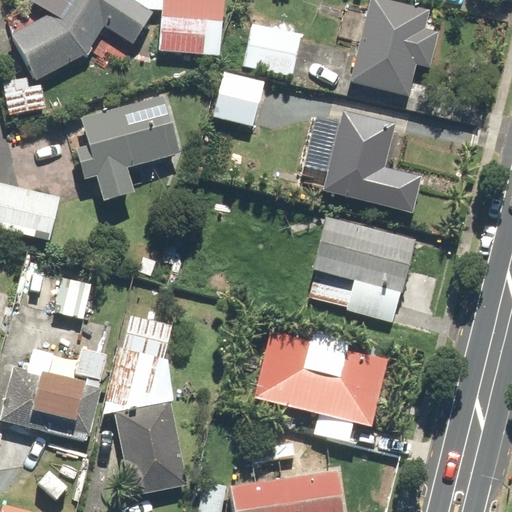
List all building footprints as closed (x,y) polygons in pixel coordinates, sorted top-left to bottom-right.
[(29,0),(26,6),(48,19),(4,39),(25,79),(0,84),(8,119),(44,111),(38,82),(91,53),(90,44),(99,30),(130,49),(149,17),(145,15),(148,11),(160,11),(158,56),(220,60),(223,0),(119,0),(115,7),(103,0),(29,0)] [(423,14),(371,0),(369,0),(347,83),(405,99),(414,68),(428,72),(437,38),(418,32),(423,14)] [(298,37),(249,26),(240,69),(289,79),(298,37)] [(262,84),(221,75),(210,122),(251,131),(262,84)] [(84,146),(73,148),(81,181),(91,179),(98,206),(132,198),(126,170),(174,159),(160,99),(77,118),(84,146)] [(393,127),(339,115),(321,194),(409,214),(417,180),(383,172),(393,127)] [(60,200),(0,185),(0,233),(48,246),(60,200)] [(323,220),(310,273),(356,285),(348,316),(390,327),(411,243),(323,220)] [(237,260),(212,255),(210,267),(201,265),(196,289),(230,295),(237,260)] [(183,487),(168,405),(172,405),(164,355),(168,327),(130,320),(122,351),(117,350),(101,418),(113,416),(128,497),(183,487)] [(351,427),(369,431),(386,365),(383,364),(387,348),(373,344),(369,361),(345,355),(348,347),(308,337),(306,345),(265,335),(249,401),(318,418),(313,438),(346,446),(351,427)] [(106,357),(78,351),(73,377),(101,383),(106,357)] [(25,374),(10,371),(0,412),(0,425),(88,446),(101,393),(45,379),(50,358),(30,353),(25,374)] [(334,511),(331,478),(280,484),(277,460),(293,458),(291,447),(249,452),(253,487),(227,490),(229,511),(334,511)] [(220,511),(223,488),(201,486),(198,511),(220,511)]
